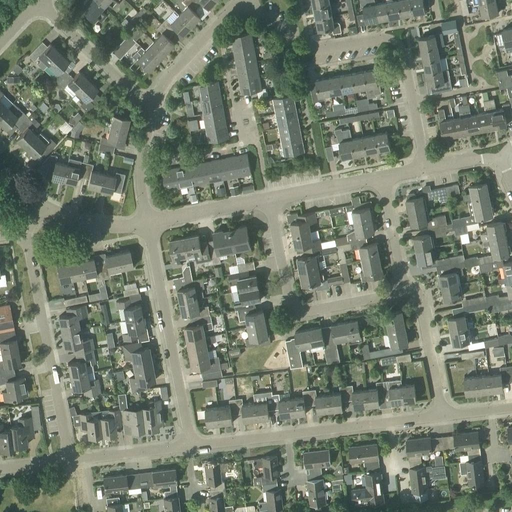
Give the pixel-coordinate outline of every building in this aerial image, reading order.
[(100,10),(103,7),(95,0),(84,0),(82,3),(87,8),(82,14),(94,24),(98,19),(101,22),(107,16),(100,10)] [(116,0),(95,0),(103,7),(106,3),(113,9),(119,3),(116,0)] [(193,12),(197,8),(189,0),(183,0),(182,1),(187,6),(178,15),(190,27),(199,18),(193,12)] [(207,9),(215,0),(189,0),(197,8),(201,3),(207,9)] [(378,20),(375,4),(373,0),(359,0),(361,8),(363,7),(366,23),(378,20)] [(398,0),(393,0),(393,1),(387,2),(390,18),(401,16),(398,0)] [(398,0),(401,16),(413,14),(410,0),(398,0)] [(410,0),(413,14),(425,12),(424,4),(429,3),(428,0),(410,0)] [(459,0),(461,8),(467,7),(466,0),(459,0)] [(496,1),(480,4),(482,17),(499,13),(496,1)] [(378,20),(390,18),(387,2),(375,4),(378,20)] [(316,19),(332,16),(330,5),(314,8),(316,19)] [(142,16),(147,11),(143,7),(138,12),(142,16)] [(181,36),(190,27),(178,15),(170,23),(166,19),(161,24),(172,34),(176,30),(181,36)] [(332,16),(316,19),(318,31),(332,29),(333,34),(342,32),(340,23),(338,22),(333,23),(332,16)] [(129,31),(133,26),(125,19),(121,23),(129,31)] [(457,30),(456,20),(442,22),(444,32),(457,30)] [(168,39),(172,34),(161,24),(156,28),(161,33),(152,42),(165,54),(174,44),(168,39)] [(350,35),(357,34),(356,26),(348,28),(350,35)] [(505,46),(511,44),(511,27),(502,30),(505,46)] [(129,34),(133,38),(139,32),(135,28),(129,34)] [(233,52),(253,48),(250,33),(231,37),(233,52)] [(124,48),(133,38),(129,34),(111,52),(117,58),(126,49),(124,48)] [(421,51),(437,48),(435,35),(419,38),(421,51)] [(156,62),(165,54),(152,42),(144,51),(156,62)] [(60,52),(50,43),(41,52),(36,47),(28,55),(34,61),(37,58),(40,61),(37,64),(42,70),(48,64),(60,52)] [(236,66),(256,62),(253,48),(233,52),(236,66)] [(423,62),(446,58),(440,59),(437,48),(421,51),(423,62)] [(148,72),(156,62),(144,51),(135,60),(148,72)] [(57,83),(67,73),(62,68),(69,61),(60,52),(48,64),(57,73),(52,78),(57,83)] [(426,74),(442,71),(442,70),(448,69),(446,58),(423,62),(426,74)] [(238,80),(258,76),(256,62),(236,66),(238,80)] [(366,88),(368,98),(376,96),(376,94),(381,93),(380,84),(378,85),(375,69),(363,71),(366,88)] [(511,78),(511,75),(508,75),(506,70),(496,72),(500,89),(511,87),(511,78)] [(76,93),(89,80),(79,71),(72,78),(67,73),(57,83),(56,85),(59,89),(61,87),(63,89),(67,84),(76,93)] [(354,90),(366,88),(363,71),(351,74),(354,90)] [(442,71),(426,74),(427,81),(426,81),(429,94),(452,89),(450,76),(443,77),(442,71)] [(343,92),(354,90),(351,74),(340,76),(343,92)] [(258,76),(238,80),(241,94),(261,91),(258,76)] [(330,94),(343,92),(340,76),(327,78),(330,92),(330,94)] [(324,96),(330,94),(330,92),(327,78),(316,80),(318,94),(312,95),(313,102),(325,100),(324,96)] [(86,111),(93,104),(88,99),(97,89),(89,80),(76,93),(77,93),(75,94),(80,99),(78,100),(81,103),(79,105),(86,111)] [(200,100),(220,96),(217,81),(197,85),(200,100)] [(275,114),(295,110),(292,95),(272,99),(275,114)] [(203,114),(223,110),(220,96),(200,100),(203,114)] [(481,131),(478,114),(471,116),(468,104),(466,96),(462,97),(464,105),(463,105),(469,133),(481,131)] [(488,100),(494,128),(507,125),(505,118),(511,116),(511,115),(509,103),(503,105),(504,109),(496,111),(494,99),(488,100)] [(481,131),(494,128),(488,100),(483,101),(485,113),(478,114),(481,131)] [(93,104),(86,111),(90,115),(100,106),(95,101),(93,104)] [(27,117),(13,103),(8,108),(0,116),(0,124),(5,129),(11,122),(17,127),(27,117)] [(345,108),(344,103),(332,105),(333,110),(333,111),(334,116),(346,114),(345,108)] [(456,136),(469,133),(463,105),(458,106),(460,118),(453,119),(456,136)] [(456,136),(453,119),(446,121),(443,109),(438,110),(443,138),(456,136)] [(205,128),(225,124),(223,110),(203,114),(205,128)] [(278,128),(298,124),(295,110),(275,114),(278,128)] [(37,136),(37,135),(32,131),(40,124),(30,114),(27,117),(17,127),(22,132),(16,139),(25,148),(37,136)] [(110,127),(126,131),(129,119),(113,115),(110,127)] [(69,121),(63,127),(70,134),(76,128),(69,121)] [(225,124),(205,128),(208,142),(228,139),(225,124)] [(281,142),(301,138),(298,124),(278,128),(281,142)] [(123,143),(126,131),(110,127),(107,139),(101,138),(99,144),(114,147),(116,141),(123,143)] [(339,143),(343,158),(355,155),(351,139),(349,129),(341,131),(341,129),(334,130),(335,135),(336,135),(338,143),(339,143)] [(37,136),(25,148),(34,157),(38,153),(43,158),(56,144),(50,139),(48,141),(40,132),(37,135),(37,136)] [(375,139),(378,151),(390,148),(387,132),(375,135),(375,139)] [(366,153),(378,151),(375,139),(375,135),(363,137),(366,153)] [(355,155),(366,153),(363,137),(352,139),(351,139),(355,155)] [(301,138),(281,142),(284,156),(304,152),(301,138)] [(113,154),(114,147),(99,144),(98,150),(113,154)] [(63,182),(67,165),(55,162),(57,156),(50,154),(41,164),(47,169),(52,171),(50,179),(63,182)] [(232,157),(236,177),(251,174),(247,154),(232,157)] [(222,180),(236,177),(232,157),(218,160),(222,180)] [(83,178),(86,163),(81,162),(81,161),(69,158),(67,165),(63,182),(75,185),(77,176),(83,178)] [(208,183),(222,180),(218,160),(204,163),(208,183)] [(99,190),(103,174),(91,171),(93,165),(86,163),(83,178),(89,179),(87,187),(99,190)] [(194,185),(208,183),(204,163),(190,165),(194,185)] [(180,188),(194,185),(190,165),(176,168),(180,188)] [(165,191),(180,188),(176,168),(161,171),(165,191)] [(103,174),(99,190),(111,193),(115,176),(103,174)] [(482,203),(490,202),(486,183),(470,186),(471,193),(463,195),(464,201),(466,201),(472,200),(481,198),(482,203)] [(245,194),(243,184),(234,185),(236,195),(245,194)] [(445,187),(446,193),(447,196),(460,193),(458,184),(445,187)] [(446,193),(445,187),(431,190),(430,185),(422,186),(425,200),(433,199),(432,196),(446,193)] [(408,213),(425,210),(422,197),(416,198),(415,194),(413,193),(408,194),(406,196),(407,199),(406,200),(408,213)] [(354,223),(371,220),(369,206),(362,208),(359,197),(351,199),(352,204),(345,206),(347,211),(352,210),(354,223)] [(478,218),(493,215),(490,202),(482,203),(481,198),(472,200),(475,214),(477,214),(478,218)] [(330,217),(343,214),(344,213),(343,206),(329,209),(330,217)] [(447,225),(447,224),(445,215),(426,219),(425,210),(408,213),(411,226),(426,223),(428,229),(437,227),(447,225)] [(293,235),(311,232),(309,223),(317,221),(315,212),(297,215),(298,221),(290,222),(293,235)] [(452,223),(453,227),(467,225),(465,217),(452,219),(452,223)] [(348,243),(360,241),(363,240),(361,235),(374,232),(371,220),(354,223),(355,230),(347,234),(348,243)] [(499,242),(506,241),(503,222),(487,225),(488,232),(480,233),(481,240),(483,240),(498,237),(499,242)] [(437,227),(438,233),(413,238),(416,251),(432,247),(430,238),(447,235),(446,232),(454,230),(453,227),(452,223),(447,224),(447,225),(437,227)] [(230,230),(234,250),(242,249),(243,252),(251,251),(246,225),(238,227),(238,229),(230,230)] [(453,227),(454,230),(455,236),(468,233),(468,231),(467,225),(453,227)] [(219,254),(234,250),(230,230),(223,232),(223,230),(214,232),(215,240),(209,241),(214,265),(221,263),(219,254)] [(311,232),(293,235),(295,248),(303,247),(304,252),(322,248),(320,239),(312,241),(311,232)] [(465,234),(466,243),(473,242),(472,233),(465,234)] [(184,238),(187,255),(195,254),(197,263),(211,260),(208,241),(200,243),(198,235),(184,238)] [(509,254),(506,241),(499,242),(498,237),(483,240),(484,246),(491,245),(492,255),(477,257),(477,256),(464,259),(464,261),(466,267),(479,265),(479,264),(492,262),(494,261),(493,257),(509,254)] [(180,257),(187,255),(184,238),(170,241),(172,252),(170,252),(173,267),(181,265),(180,257)] [(379,244),(377,243),(362,246),(360,241),(348,243),(336,246),(337,252),(340,264),(347,263),(353,262),(352,258),(346,259),(344,251),(360,248),(362,260),(379,256),(378,251),(379,251),(380,249),(379,244)] [(323,255),(337,252),(336,246),(322,249),(323,255)] [(432,247),(416,251),(418,263),(435,260),(432,247)] [(117,253),(120,270),(132,267),(129,250),(117,253)] [(108,272),(120,270),(117,253),(105,255),(106,263),(100,264),(103,279),(109,278),(108,272)] [(464,261),(464,259),(463,254),(449,257),(450,263),(464,261)] [(297,259),(300,272),(321,268),(318,255),(297,259)] [(379,256),(362,260),(365,272),(360,273),(362,281),(383,277),(379,256)] [(103,279),(100,264),(94,266),(93,258),(81,261),(84,277),(96,275),(98,280),(103,279)] [(72,280),(84,277),(81,261),(69,263),(72,280)] [(239,272),(240,272),(249,270),(255,269),(253,261),(237,264),(239,272)] [(462,267),(466,267),(464,261),(450,263),(436,266),(437,273),(440,275),(439,275),(442,289),(458,285),(456,276),(463,274),(462,267)] [(481,273),(494,270),(493,268),(492,262),(479,264),(479,265),(481,273)] [(500,284),(507,283),(511,281),(511,262),(503,264),(506,277),(499,279),(500,284)] [(60,282),(72,280),(69,263),(56,266),(60,282)] [(340,264),(342,275),(343,282),(350,281),(347,263),(340,264)] [(302,285),(323,281),(321,268),(300,272),(302,285)] [(184,276),(185,283),(193,281),(191,272),(185,274),(185,276),(184,276)] [(238,292),(258,288),(256,275),(241,278),(240,272),(239,272),(229,274),(231,285),(237,284),(238,292)] [(329,285),(343,282),(342,275),(327,278),(329,285)] [(193,281),(185,283),(186,289),(177,290),(180,303),(197,299),(202,298),(200,289),(205,288),(203,279),(193,281)] [(458,285),(442,289),(444,301),(461,298),(458,285)] [(123,296),(138,293),(137,287),(122,290),(123,296)] [(247,309),(247,308),(246,303),(261,300),(258,288),(238,292),(239,298),(233,299),(235,310),(237,310),(247,309)] [(487,306),(500,303),(499,294),(486,297),(485,297),(486,302),(487,306)] [(86,295),(76,297),(77,303),(84,302),(87,301),(86,295)] [(486,302),(485,297),(486,297),(485,296),(470,299),(471,305),(486,302)] [(76,297),(64,300),(65,306),(77,303),(76,297)] [(125,320),(142,317),(140,304),(132,305),(130,298),(116,301),(117,308),(123,307),(125,320)] [(198,318),(211,316),(210,315),(208,306),(199,308),(197,299),(180,303),(182,316),(194,313),(195,319),(198,319),(198,318)] [(488,308),(487,306),(486,302),(471,305),(463,307),(464,312),(488,308)] [(500,303),(487,306),(488,308),(489,313),(502,311),(500,303)] [(0,332),(6,331),(10,330),(9,323),(12,322),(9,305),(0,306),(0,332)] [(61,332),(79,329),(77,318),(87,316),(85,305),(70,307),(71,314),(58,317),(61,332)] [(248,327),(265,324),(263,311),(253,313),(252,307),(247,308),(247,309),(237,310),(239,321),(246,320),(248,327)] [(389,334),(406,331),(402,311),(385,314),(389,334)] [(450,332),(467,329),(464,313),(454,315),(454,318),(448,319),(450,332)] [(364,325),(381,321),(380,315),(362,319),(364,325)] [(205,338),(205,337),(203,330),(213,328),(211,316),(198,318),(198,319),(199,325),(184,328),(187,341),(205,338)] [(142,317),(125,320),(127,332),(122,333),(123,341),(138,338),(137,331),(145,330),(142,317)] [(364,325),(365,331),(363,332),(362,327),(358,327),(357,320),(344,322),(348,341),(349,344),(364,340),(365,340),(365,339),(365,338),(364,335),(366,335),(364,325)] [(336,343),(348,341),(344,322),(331,325),(335,344),(330,345),(333,363),(340,362),(336,343)] [(265,324),(248,327),(250,338),(245,339),(247,346),(261,344),(260,338),(268,337),(265,324)] [(333,363),(330,345),(329,340),(323,341),(321,327),(308,329),(312,351),(324,348),(327,364),(333,363)] [(79,329),(61,332),(64,348),(73,346),(74,353),(75,352),(92,349),(93,349),(91,338),(81,340),(79,329)] [(312,351),(308,329),(295,332),(298,347),(292,348),(292,349),(287,350),(291,368),(303,367),(299,350),(311,348),(312,351)] [(450,332),(453,345),(469,342),(467,329),(450,332)] [(109,331),(111,347),(118,346),(115,330),(109,331)] [(0,354),(1,354),(18,351),(16,338),(8,339),(6,331),(0,332),(0,354)] [(406,331),(389,334),(392,347),(408,344),(406,331)] [(220,341),(227,339),(225,333),(218,335),(220,341)] [(498,338),(499,345),(511,342),(511,340),(511,335),(511,333),(498,336),(498,338)] [(190,355),(208,351),(206,344),(216,342),(214,335),(205,337),(205,338),(187,341),(190,355)] [(485,347),(499,345),(498,338),(483,341),(485,347)] [(151,364),(148,347),(135,349),(134,343),(123,345),(125,359),(132,357),(134,367),(151,364)] [(371,358),(370,352),(368,343),(362,345),(365,360),(371,358)] [(230,357),(241,355),(239,348),(228,350),(230,357)] [(70,376),(87,373),(86,366),(95,364),(92,349),(75,352),(77,362),(67,363),(70,376)] [(370,352),(371,358),(385,355),(384,349),(370,352)] [(6,375),(14,373),(12,365),(21,363),(18,351),(1,354),(2,360),(0,360),(0,375),(0,376),(6,375)] [(208,371),(221,369),(229,367),(228,362),(220,364),(219,356),(209,358),(208,351),(190,355),(193,369),(207,366),(208,371)] [(397,362),(411,360),(410,353),(395,356),(397,362)] [(151,364),(134,367),(136,377),(129,378),(132,392),(149,389),(147,382),(155,380),(151,364)] [(502,383),(508,382),(506,367),(500,367),(501,373),(488,375),(490,392),(503,390),(502,383)] [(209,378),(222,376),(221,369),(208,371),(209,378)] [(122,370),(113,372),(115,381),(124,379),(122,370)] [(87,373),(70,376),(72,389),(82,387),(84,396),(100,393),(98,379),(88,381),(87,373)] [(23,378),(7,381),(6,375),(0,376),(0,375),(0,384),(6,383),(8,392),(3,393),(4,401),(20,398),(20,396),(26,394),(23,378)] [(478,393),(490,392),(488,375),(476,376),(478,393)] [(466,395),(478,393),(476,376),(464,378),(466,395)] [(401,379),(382,382),(384,397),(390,396),(391,404),(404,402),(401,385),(401,379)] [(378,398),(384,397),(382,382),(376,382),(377,388),(365,390),(367,407),(379,405),(378,398)] [(401,385),(404,402),(416,401),(414,384),(401,385)] [(367,407),(365,390),(353,391),(352,385),(346,386),(347,401),(353,400),(354,408),(367,407)] [(342,402),(347,401),(346,386),(340,387),(340,393),(328,394),(330,411),(342,410),(342,402)] [(305,406),(311,406),(309,390),(303,391),(304,397),(291,399),(293,416),(306,414),(305,406)] [(330,411),(328,394),(316,396),(316,390),(309,390),(311,406),(317,405),(318,413),(330,411)] [(144,430),(142,407),(129,409),(127,407),(125,393),(117,394),(119,409),(119,410),(121,410),(123,421),(129,420),(131,432),(144,430)] [(293,416),(291,399),(280,400),(279,394),(272,395),(274,410),(280,409),(281,417),(293,416)] [(268,411),(274,410),(272,395),(266,395),(267,402),(255,403),(257,420),(269,419),(268,411)] [(257,420),(255,403),(243,404),(242,398),(236,399),(237,415),(243,414),(244,422),(257,420)] [(142,407),(144,430),(158,429),(157,425),(163,424),(161,406),(160,406),(159,399),(148,401),(148,407),(142,407)] [(231,415),(237,415),(236,399),(230,400),(230,406),(218,407),(220,424),(232,423),(231,415)] [(102,435),(100,417),(99,411),(77,414),(74,406),(69,408),(70,415),(72,415),(74,426),(80,425),(80,422),(86,421),(88,437),(102,435)] [(207,426),(220,424),(218,407),(205,409),(207,426)] [(121,425),(119,410),(119,409),(108,410),(109,416),(100,417),(102,435),(116,434),(115,426),(121,425)] [(13,447),(27,445),(25,429),(32,429),(31,417),(18,419),(19,426),(11,427),(13,450),(14,450),(13,447)] [(2,424),(0,423),(0,451),(13,450),(11,427),(10,427),(11,430),(3,431),(2,424)] [(468,455),(481,453),(478,432),(454,435),(442,437),(444,449),(455,448),(456,450),(468,448),(468,455)] [(432,450),(444,449),(442,437),(430,438),(430,437),(406,440),(409,462),(422,460),(421,454),(432,452),(432,450)] [(365,467),(379,465),(377,444),(350,448),(351,463),(364,461),(365,467)] [(307,474),(321,473),(320,466),(329,465),(327,450),(304,453),(307,474)] [(481,453),(468,455),(469,461),(460,462),(461,474),(468,473),(469,484),(484,483),(481,453)] [(261,484),(276,483),(275,475),(278,474),(275,456),(252,459),(253,468),(262,467),(263,476),(260,477),(261,484)] [(422,460),(409,462),(413,491),(427,489),(426,478),(433,477),(431,465),(422,466),(422,460)] [(209,491),(224,489),(223,481),(220,482),(219,472),(227,471),(226,462),(204,465),(206,483),(208,483),(209,491)] [(379,465),(365,467),(366,474),(365,474),(365,477),(363,477),(362,479),(362,481),(363,483),(364,485),(366,485),(367,487),(352,489),(354,501),(368,500),(369,503),(384,501),(379,465)] [(138,473),(140,488),(176,483),(174,468),(138,473)] [(104,492),(140,488),(138,473),(103,477),(104,492)] [(321,473),(307,474),(310,504),(325,503),(322,479),(321,473)] [(332,485),(344,484),(342,474),(331,476),(332,485)] [(276,483),(261,484),(262,492),(265,492),(266,501),(257,502),(258,511),(282,508),(279,489),(277,490),(276,483)] [(224,489),(209,491),(210,498),(208,498),(209,511),(232,511),(232,505),(223,506),(222,497),(225,496),(224,489)] [(164,511),(179,511),(176,490),(164,491),(164,498),(162,498),(164,511)] [(119,503),(118,497),(106,498),(107,505),(107,511),(121,511),(121,503),(119,503)]
